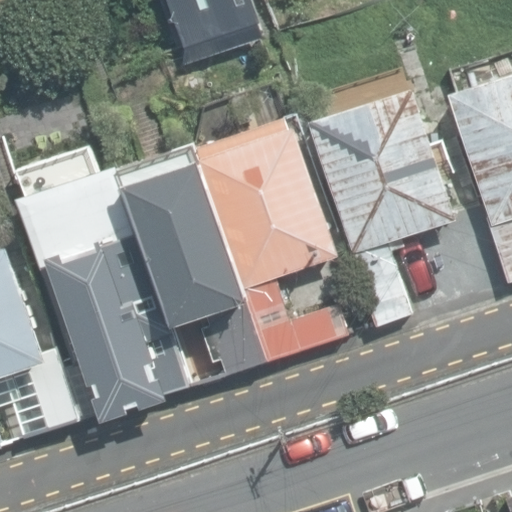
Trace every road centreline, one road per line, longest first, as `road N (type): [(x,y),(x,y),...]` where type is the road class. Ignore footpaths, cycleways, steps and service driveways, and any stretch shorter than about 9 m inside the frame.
road 1 (residential): [(0,493),(511,328)]
road 2 (residential): [(229,511),(511,416)]
